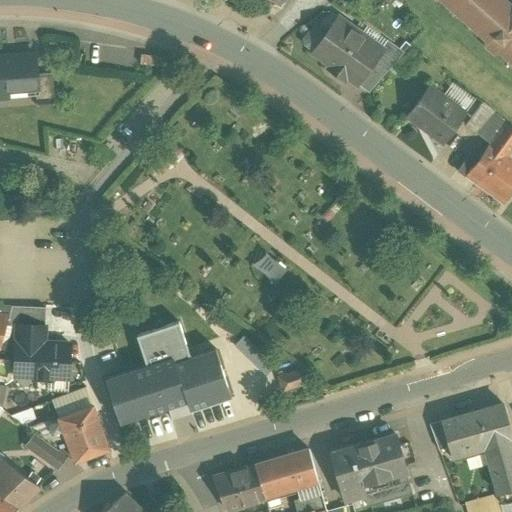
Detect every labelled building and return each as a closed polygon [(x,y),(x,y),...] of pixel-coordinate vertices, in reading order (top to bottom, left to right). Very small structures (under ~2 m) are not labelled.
[(511,0),(429,0),(511,72),(511,0)] [(299,50),(325,69),(355,30),(331,11),(299,50)] [(325,69),(351,88),(379,49),(355,30),(325,69)] [(35,55),(23,56),(23,58),(4,59),(4,57),(0,57),(0,97),(8,96),(7,90),(39,88),(35,55)] [(425,85),(397,117),(438,149),(466,116),(425,85)] [(463,125),(479,137),(495,115),(479,103),(463,125)] [(511,162),(483,142),(458,176),(501,209),(511,193),(511,162)] [(258,254),(252,271),(274,279),(280,262),(258,254)] [(39,321),(9,320),(3,380),(65,387),(69,346),(37,344),(39,321)] [(142,367),(99,381),(113,426),(180,405),(183,417),(225,404),(210,355),(188,362),(176,323),(133,337),(142,367)] [(285,392),(306,378),(300,369),(278,382),(285,392)] [(91,403),(44,420),(64,470),(110,452),(91,403)] [(511,454),(499,408),(437,424),(447,462),(478,454),(491,501),(511,495),(511,454)] [(397,430),(321,454),(338,511),(351,511),(417,492),(397,430)] [(305,446),(246,464),(257,504),(292,494),(296,510),(322,503),(305,446)] [(2,458),(0,460),(0,495),(18,508),(39,487),(2,458)] [(246,467),(213,478),(227,511),(257,504),(246,467)] [(0,511),(13,511),(18,508),(0,495),(0,511)] [(123,511),(111,500),(99,511),(123,511)] [(189,511),(184,501),(175,506),(178,511),(189,511)]
